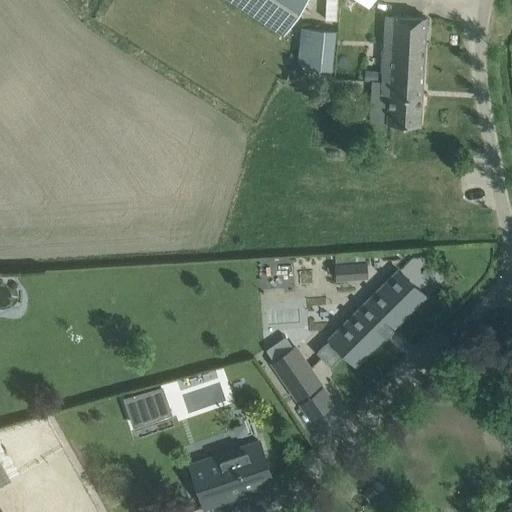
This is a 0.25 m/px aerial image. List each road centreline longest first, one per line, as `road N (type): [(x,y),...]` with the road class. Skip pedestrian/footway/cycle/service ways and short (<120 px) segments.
road 1 (unclassified): [(266,511),(510,269)]
road 2 (unclassified): [(510,269),(479,162),(481,0)]
